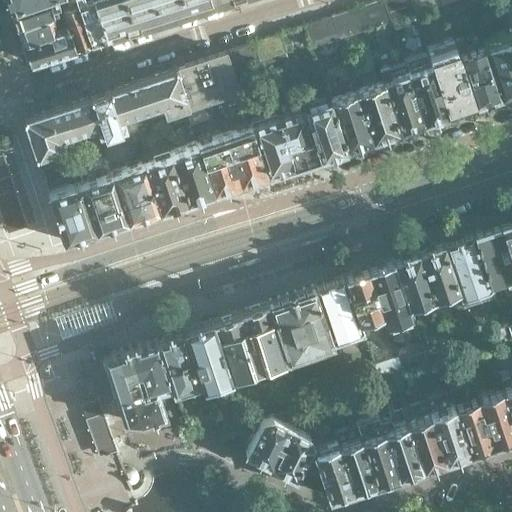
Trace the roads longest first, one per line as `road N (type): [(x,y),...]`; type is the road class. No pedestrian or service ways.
road 1 (tertiary): [(355,179),(0,294)]
road 2 (residential): [(0,90),(3,98),(310,0)]
road 3 (residential): [(125,445),(128,457),(146,467),(179,459),(215,463),(315,511)]
road 4 (residential): [(337,511),(511,453)]
road 5 (tertiary): [(511,127),(355,179)]
road 6 (tertiary): [(372,226),(511,179)]
